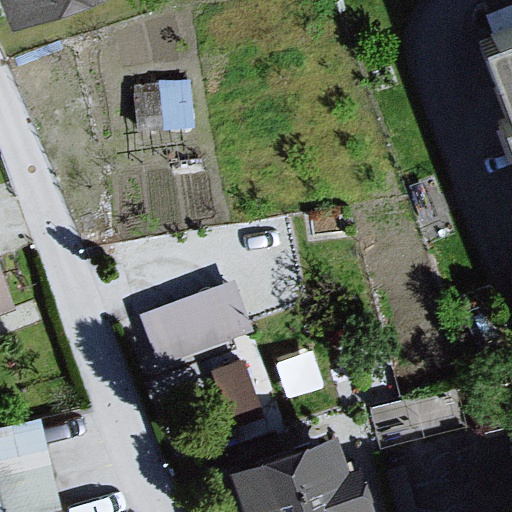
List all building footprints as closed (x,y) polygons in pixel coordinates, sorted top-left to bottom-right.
[(0,0),(12,35),(111,0),(0,0)] [(511,23),(475,34),(502,117),(495,122),(511,166),(511,23)] [(0,318),(19,314),(3,267),(0,268),(0,318)] [(231,283),(142,315),(158,359),(247,326),(231,283)] [(203,365),(228,420),(268,402),(242,347),(203,365)] [(49,415),(0,420),(0,506),(59,501),(49,415)] [(342,439),(233,471),(240,508),(238,511),(373,511),(378,509),(369,478),(351,476),(342,439)]
